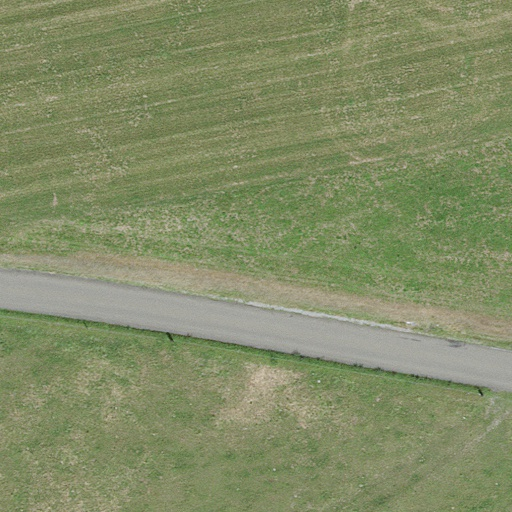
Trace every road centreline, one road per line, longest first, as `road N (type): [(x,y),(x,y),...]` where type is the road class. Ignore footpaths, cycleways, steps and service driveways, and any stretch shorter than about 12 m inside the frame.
road 1 (residential): [(511,370),(0,288)]
road 2 (track): [(511,385),(477,422),(334,511)]
